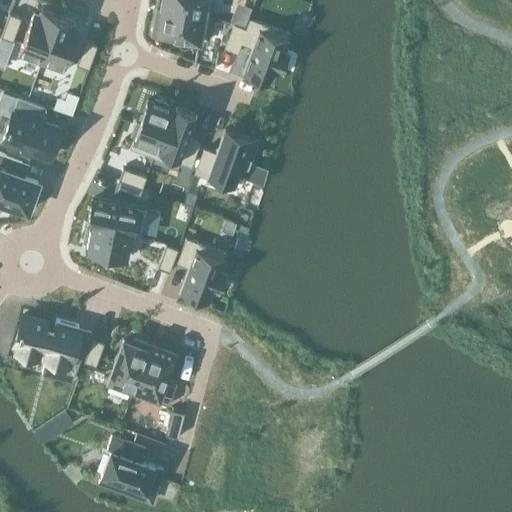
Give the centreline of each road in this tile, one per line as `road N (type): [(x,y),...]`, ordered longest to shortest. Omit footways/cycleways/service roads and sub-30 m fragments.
road 1 (residential): [(183,442),(213,328),(32,262)]
road 2 (residential): [(32,262),(91,141),(122,50)]
road 3 (residential): [(269,104),(122,50)]
